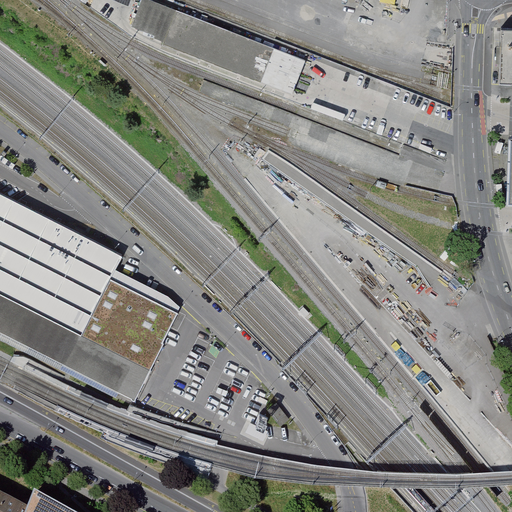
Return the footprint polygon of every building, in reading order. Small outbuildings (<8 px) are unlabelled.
[(307,61),(154,0),(140,0),(130,27),(307,100),(316,83),(301,77),(307,61)] [(511,26),(498,26),(496,80),(511,80),(511,26)] [(121,255),(0,194),(0,331),(135,399),(150,371),(178,309),(168,297),(114,270),(121,255)] [(454,351),(467,365),(478,356),(465,341),(454,351)] [(183,356),(168,386),(266,435),(268,397),(183,356)] [(30,511),(0,497),(0,511),(30,511)] [(42,511),(70,511),(49,501),(42,511)]
